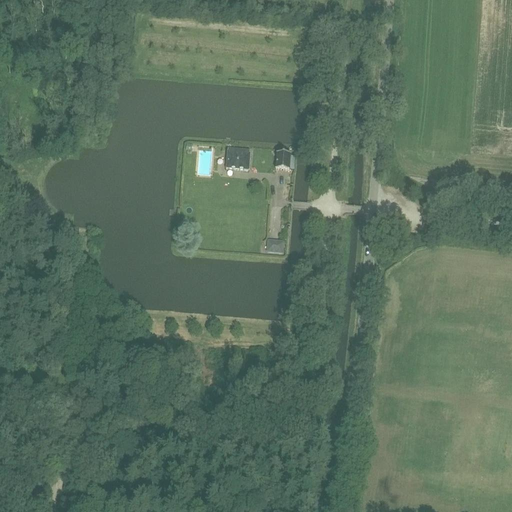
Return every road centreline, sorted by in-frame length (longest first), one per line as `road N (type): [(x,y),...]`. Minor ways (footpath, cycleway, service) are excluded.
road 1 (unclassified): [(340,511),(390,0)]
road 2 (track): [(343,57),(328,208)]
road 3 (track): [(511,223),(373,211)]
